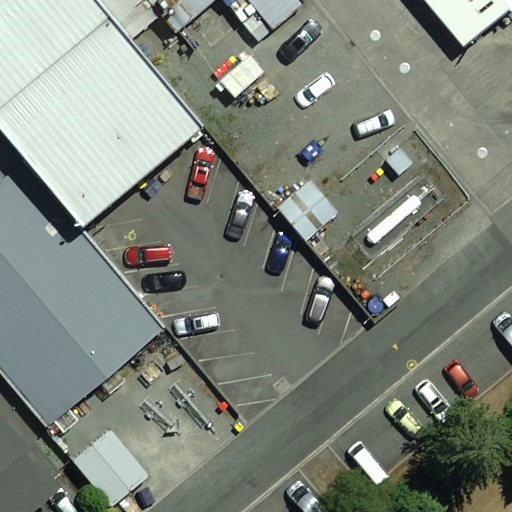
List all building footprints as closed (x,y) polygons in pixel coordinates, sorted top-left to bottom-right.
[(94,0),(0,0),(0,129),(82,227),(202,127),(129,42),(94,0)] [(94,0),(129,42),(160,16),(146,0),(94,0)] [(302,0),(146,0),(160,16),(175,34),(215,0),(248,0),(274,30),(306,4),(302,0)] [(511,0),(423,0),(463,47),(511,5),(511,0)] [(0,129),(0,375),(46,429),(167,328),(82,227),(0,129)] [(0,375),(0,511),(33,511),(62,488),(26,445),(46,429),(0,375)] [(112,430),(74,461),(111,507),(149,475),(112,430)]
